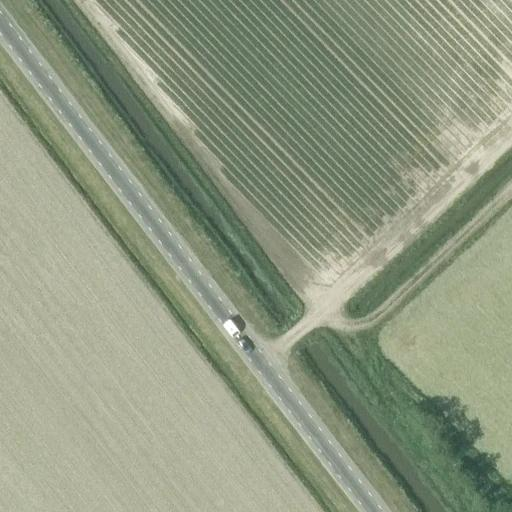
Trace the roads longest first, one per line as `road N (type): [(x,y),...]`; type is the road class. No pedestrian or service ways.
road 1 (secondary): [(377,511),(0,18)]
road 2 (unknown): [(263,362),(511,139)]
